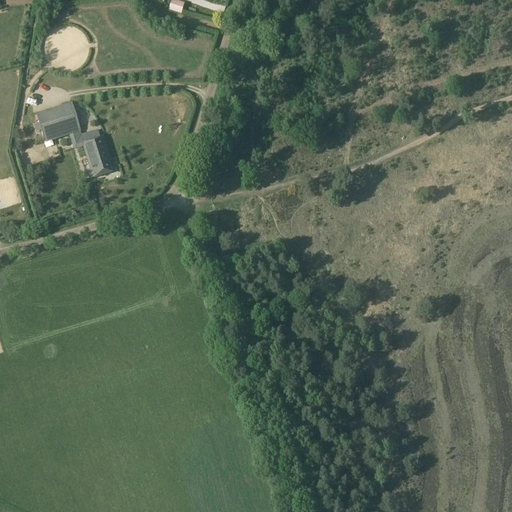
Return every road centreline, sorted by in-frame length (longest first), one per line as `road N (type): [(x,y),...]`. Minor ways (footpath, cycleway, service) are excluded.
road 1 (unknown): [(176,199),(271,364),(316,511)]
road 2 (track): [(176,199),(239,0)]
road 3 (track): [(0,253),(176,199)]
